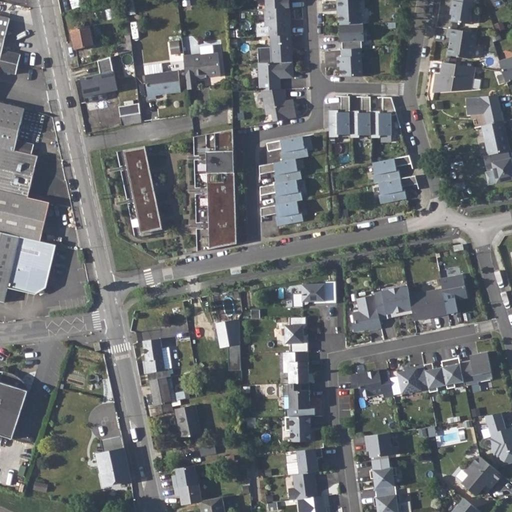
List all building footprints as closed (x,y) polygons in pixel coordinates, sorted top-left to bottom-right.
[(79,0),(69,0),(72,8),(74,8),(81,6),(79,0)] [(265,0),(266,9),(290,7),(289,0),(265,0)] [(340,15),(340,25),(360,23),(359,0),(336,0),(338,15),(340,15)] [(453,10),(451,21),(470,24),(472,13),(474,13),(475,4),(473,3),(473,0),(455,0),(455,1),(453,0),(451,9),(453,10)] [(265,9),(266,36),(270,36),(291,35),(290,7),(265,9)] [(0,231),(42,242),(43,235),(51,203),(28,198),(38,157),(32,156),(35,145),(18,141),(25,110),(0,104),(0,70),(18,75),(20,66),(22,55),(4,51),(12,19),(0,16),(0,231)] [(360,23),(340,25),(341,42),(342,42),(343,49),(361,48),(362,48),(362,41),(364,41),(363,23),(360,23)] [(90,25),(72,29),(76,49),(101,44),(99,36),(92,37),(90,25)] [(450,45),(448,55),(471,59),(476,32),(448,28),(447,37),(451,38),(453,38),(452,46),(450,45)] [(117,46),(119,54),(132,50),(130,35),(126,35),(127,43),(117,46)] [(291,35),(270,36),(272,63),(293,61),(291,35)] [(342,66),(343,76),(362,76),(361,48),(343,49),(341,49),(342,57),(338,57),(338,66),(342,66)] [(194,53),(185,55),(188,77),(189,89),(199,88),(197,78),(206,77),(205,75),(210,75),(210,77),(222,75),(219,52),(194,55),(194,53)] [(101,74),(81,79),(86,101),(105,97),(104,92),(117,89),(110,57),(98,60),(101,74)] [(511,57),(500,62),(506,82),(511,79),(511,57)] [(272,63),(258,63),(260,90),(265,92),(281,90),(280,78),(294,78),(293,61),(272,63)] [(475,67),(443,62),(441,74),(440,79),(435,78),(433,93),(472,90),(475,67)] [(179,71),(145,75),(148,99),(156,98),(156,95),(181,92),(179,71)] [(281,90),(265,92),(269,122),(297,118),(294,99),(287,100),(285,89),(281,90)] [(484,114),(487,125),(504,121),(501,111),(499,110),(498,104),(500,103),(498,95),(466,98),(468,115),(484,114)] [(329,110),(330,137),(339,137),(339,134),(351,134),(350,111),(350,96),(342,96),(342,112),(339,112),(339,110),(329,110)] [(360,111),(350,111),(351,134),(351,137),(360,137),(360,135),(372,135),(371,111),(371,97),(362,96),(363,113),(360,113),(360,111)] [(381,111),(371,111),(372,135),(372,138),(381,137),(381,135),(393,135),(392,124),(392,115),(397,114),(392,97),(383,97),(384,113),(380,113),(381,111)] [(119,108),(123,126),(141,123),(140,112),(139,104),(119,108)] [(482,126),(489,155),(492,154),(509,150),(510,150),(504,121),(487,125),(482,126)] [(234,128),(196,135),(196,154),(199,154),(206,154),(207,167),(197,167),(197,178),(207,177),(208,203),(198,203),(198,213),(208,213),(209,229),(201,229),(198,229),(199,251),(237,243),(234,128)] [(303,136),(267,143),(269,151),(283,149),(283,152),(282,152),(283,161),(296,159),(309,156),(307,147),(305,147),(303,136)] [(146,145),(117,151),(135,234),(163,228),(146,145)] [(509,150),(492,154),(493,162),(492,162),(497,183),(511,179),(511,158),(511,157),(510,158),(509,150)] [(206,154),(199,154),(199,158),(196,159),(197,167),(207,167),(206,154)] [(412,164),(410,155),(373,163),(375,174),(373,174),(375,183),(379,183),(401,178),(399,169),(397,170),(397,167),(412,164)] [(275,175),(277,184),(297,180),(302,179),(301,170),(299,170),(296,159),(283,161),(260,165),(260,174),(276,171),(277,174),(275,175)] [(416,175),(401,178),(379,183),(381,194),(380,195),(381,204),(407,199),(405,190),(403,190),(403,187),(418,184),(416,175)] [(207,177),(197,178),(197,187),(200,187),(200,193),(197,193),(198,203),(208,203),(207,177)] [(277,184),(261,187),(261,195),(277,192),(277,195),(276,196),(277,205),(298,201),(303,200),(301,191),(299,191),(297,180),(277,184)] [(276,217),(278,226),(304,221),(302,212),(300,212),(298,201),(277,205),(261,208),(262,216),(277,213),(278,217),(276,217)] [(208,213),(198,213),(198,223),(201,223),(201,229),(209,229),(208,213)] [(0,302),(6,304),(10,288),(37,295),(49,290),(59,246),(42,242),(0,231),(0,302)] [(472,272),(441,278),(443,288),(446,301),(479,295),(472,272)] [(337,303),(336,281),(325,281),(325,283),(302,284),(303,293),(293,293),(293,307),(304,307),(303,302),(314,301),(314,304),(337,303)] [(408,286),(375,293),(375,295),(380,320),(389,318),(388,313),(412,308),(410,295),(408,286)] [(413,313),(415,320),(431,317),(430,315),(439,313),(440,315),(448,314),(446,301),(443,288),(410,295),(412,308),(413,313)] [(380,320),(375,295),(357,298),(360,311),(352,313),(354,322),(353,324),(354,331),(373,328),(374,329),(382,327),(380,320)] [(388,313),(389,318),(413,313),(412,308),(388,313)] [(307,328),(306,317),(290,317),(290,325),(285,325),(286,344),(291,343),(291,352),(309,352),(308,334),(307,334),(304,334),(304,328),(307,328)] [(239,318),(216,322),(220,347),(240,343),(239,318)] [(150,404),(150,405),(172,401),(167,378),(172,377),(170,369),(173,368),(170,349),(167,347),(162,348),(161,338),(143,340),(149,380),(150,380),(155,403),(150,404)] [(309,383),(315,382),(314,372),(309,373),(309,352),(291,352),(284,352),(284,372),(289,372),(290,383),(309,383)] [(471,360),(460,362),(464,381),(465,386),(479,383),(479,381),(493,379),(488,352),(478,354),(478,355),(471,357),(471,360)] [(459,357),(442,361),(443,366),(447,385),(447,389),(456,387),(455,383),(464,381),(460,362),(459,357)] [(433,363),(424,364),(429,390),(430,392),(438,391),(437,387),(447,385),(443,366),(434,368),(433,363)] [(403,371),(398,372),(402,394),(421,390),(422,392),(429,390),(424,364),(408,368),(408,370),(403,371)] [(376,370),(352,375),(352,387),(359,386),(362,397),(383,392),(384,397),(394,395),(389,372),(377,374),(376,370)] [(0,434),(13,439),(18,424),(29,391),(24,384),(20,379),(17,376),(12,373),(8,372),(3,372),(0,381),(0,434)] [(172,377),(167,378),(172,401),(183,399),(193,397),(191,390),(175,394),(172,377)] [(290,383),(283,383),(284,396),(290,396),(290,409),(310,408),(309,383),(290,383)] [(172,401),(150,405),(152,415),(174,411),(172,401)] [(176,408),(179,420),(180,419),(184,436),(201,433),(195,404),(176,408)] [(506,429),(501,413),(486,416),(489,428),(492,438),(491,441),(494,452),(497,453),(498,456),(500,455),(503,465),(511,461),(511,432),(511,433),(509,428),(506,429)] [(311,416),(286,417),(286,442),(315,441),(315,432),(311,432),(311,428),(311,416)] [(492,438),(489,428),(482,431),(485,440),(492,438)] [(390,432),(365,436),(367,445),(369,445),(371,457),(393,454),(390,432)] [(102,439),(104,452),(125,448),(122,435),(102,439)] [(214,445),(200,447),(201,455),(216,452),(214,445)] [(101,453),(97,454),(103,485),(131,479),(125,448),(104,452),(101,453)] [(297,451),(300,474),(315,472),(319,471),(317,458),(323,457),(322,448),(297,451)] [(486,484),(491,488),(502,474),(479,455),(466,472),(469,475),(463,483),(463,486),(467,490),(470,489),(477,495),(484,487),(486,484)] [(389,458),(374,460),(376,469),(370,470),(371,478),(375,478),(376,488),(395,486),(393,476),(397,475),(396,467),(390,467),(389,458)] [(196,464),(177,467),(178,474),(179,478),(173,478),(175,487),(200,483),(201,482),(200,472),(197,473),(196,464)] [(298,499),(318,496),(317,490),(316,490),(315,486),(317,486),(315,472),(300,474),(293,475),(295,487),(289,488),(290,500),(298,499)] [(200,483),(175,487),(177,495),(182,494),(183,504),(201,501),(203,500),(200,483)] [(375,488),(377,497),(396,494),(395,486),(376,488),(375,488)] [(378,506),(378,511),(398,511),(398,503),(401,503),(399,494),(396,494),(377,497),(374,497),(375,506),(378,506)] [(318,496),(298,499),(299,511),(326,511),(326,507),(329,506),(328,495),(318,496)] [(225,511),(223,497),(203,500),(201,501),(202,511),(225,511)] [(480,511),(464,498),(452,511),(480,511)]
